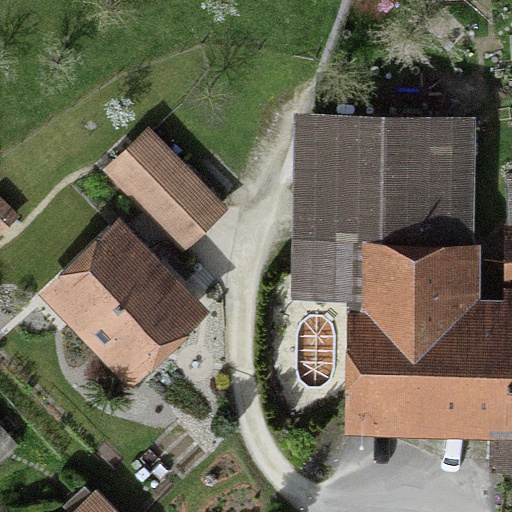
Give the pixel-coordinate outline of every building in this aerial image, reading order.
[(307,291),(363,293),(360,401),(511,404),(511,315),(511,330),(461,328),(467,126),(432,116),(322,112),(308,121),(307,291)] [(112,167),(182,240),(218,205),(148,132),(112,167)] [(191,306),(118,230),(56,289),(129,365),(191,306)] [(511,426),(502,426),(501,467),(511,466),(511,426)] [(110,511),(96,496),(79,511),(110,511)]
